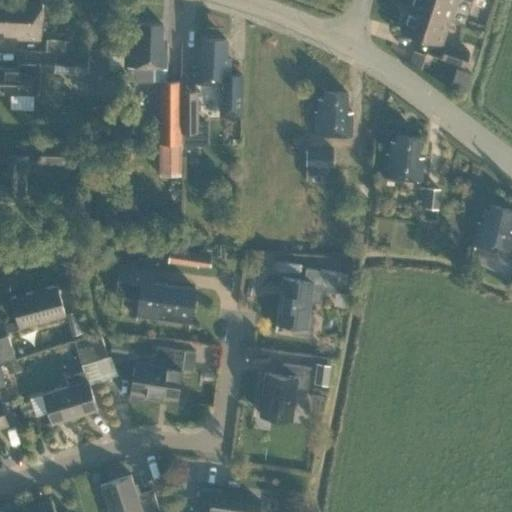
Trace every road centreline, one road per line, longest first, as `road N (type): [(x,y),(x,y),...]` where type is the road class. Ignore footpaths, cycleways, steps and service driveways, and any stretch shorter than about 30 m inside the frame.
road 1 (residential): [(236,314),(213,439),(151,443),(0,489)]
road 2 (tertiary): [(511,161),(345,41)]
